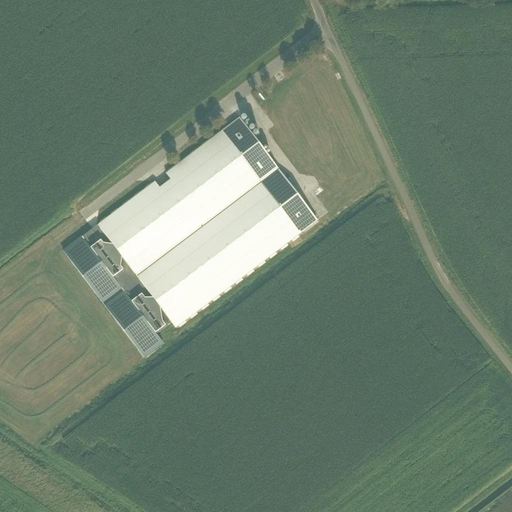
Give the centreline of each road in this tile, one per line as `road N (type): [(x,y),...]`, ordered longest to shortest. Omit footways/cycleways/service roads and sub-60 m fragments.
road 1 (unclassified): [(511,375),(440,281),(313,0)]
road 2 (track): [(0,279),(326,28)]
road 3 (track): [(130,511),(0,423)]
